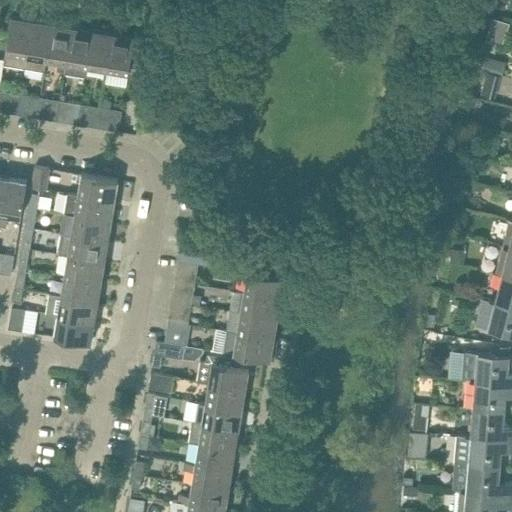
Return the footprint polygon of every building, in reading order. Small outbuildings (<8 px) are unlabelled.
[(25,67),(33,18),(11,15),(8,34),(4,58),(3,63),(25,67)] [(510,21),(494,16),(486,39),(502,44),(510,21)] [(47,58),(53,21),(33,18),(25,67),(45,70),(47,58)] [(67,62),(73,25),(53,21),(47,58),(59,60),(58,70),(66,71),(67,62)] [(87,65),(93,28),(73,25),(67,62),(66,71),(85,74),(87,65)] [(107,68),(113,31),(93,28),(87,65),(107,68)] [(145,37),(113,31),(107,68),(128,72),(126,82),(137,83),(145,37)] [(483,56),(480,69),(502,75),(506,62),(483,56)] [(488,72),(485,84),(496,87),(499,75),(488,72)] [(0,110),(17,113),(21,93),(0,89),(0,110)] [(37,116),(41,96),(21,93),(17,113),(37,116)] [(472,95),(469,104),(479,107),(481,97),(472,95)] [(57,120),(61,99),(41,96),(37,116),(57,120)] [(78,123),(81,103),(61,99),(57,120),(78,123)] [(97,126),(100,106),(81,103),(78,123),(97,126)] [(122,110),(113,108),(100,106),(97,126),(118,130),(122,110)] [(46,188),(50,167),(35,164),(32,186),(46,188)] [(115,199),(118,178),(82,172),(78,192),(115,199)] [(27,179),(5,176),(0,205),(0,212),(0,214),(0,225),(7,226),(9,214),(21,216),(24,199),(27,179)] [(115,199),(78,192),(67,191),(64,211),(75,213),(111,219),(115,199)] [(31,192),(28,206),(36,207),(39,194),(31,192)] [(34,220),(36,207),(28,206),(26,219),(34,220)] [(108,239),(111,219),(75,213),(75,214),(65,212),(61,232),(108,239)] [(511,219),(509,218),(502,246),(511,248),(511,219)] [(29,247),(32,234),(24,232),(22,246),(29,247)] [(104,260),(108,239),(61,232),(58,252),(104,260)] [(27,260),(29,247),(22,246),(19,259),(27,260)] [(511,248),(502,246),(496,272),(502,273),(511,275),(511,248)] [(5,252),(2,272),(11,274),(14,254),(5,252)] [(101,280),(104,260),(58,252),(58,253),(68,254),(64,274),(101,280)] [(178,258),(177,267),(197,270),(199,261),(178,258)] [(249,261),(247,269),(284,275),(285,267),(249,261)] [(247,269),(244,290),(281,296),(284,275),(247,269)] [(26,274),(17,273),(15,286),(23,287),(26,274)] [(511,275),(502,273),(495,300),(511,304),(511,275)] [(98,300),(101,280),(64,274),(61,294),(98,300)] [(21,302),(23,287),(15,286),(13,300),(21,302)] [(192,302),(193,293),(173,289),(172,299),(192,302)] [(277,316),(281,296),(244,290),(244,291),(233,289),(230,308),(277,316)] [(98,300),(61,294),(49,292),(46,312),(58,314),(94,320),(98,300)] [(190,311),(192,302),(172,299),(170,308),(190,311)] [(511,304),(495,300),(488,327),(511,333),(511,304)] [(26,308),(12,306),(8,327),(22,330),(26,308)] [(274,336),(277,316),(230,308),(227,329),(274,336)] [(426,312),(424,326),(433,327),(435,314),(429,313),(426,312)] [(91,341),(94,320),(58,314),(54,335),(91,341)] [(272,345),(274,336),(227,329),(223,350),(274,359),(277,346),(272,345)] [(185,344),(186,334),(166,331),(165,340),(185,344)] [(182,358),(185,344),(165,340),(156,339),(152,364),(160,366),(162,354),(182,358)] [(511,353),(478,351),(465,350),(462,377),(476,378),(511,381),(511,353)] [(206,359),(200,358),(197,378),(209,380),(246,387),(249,367),(237,365),(239,357),(208,352),(206,359)] [(174,375),(151,371),(150,378),(149,385),(172,389),(174,375)] [(511,394),(511,381),(476,378),(473,406),(504,409),(505,394),(511,394)] [(242,407),(246,387),(209,380),(206,401),(242,407)] [(154,407),(156,393),(148,392),(145,406),(154,407)] [(239,427),(242,407),(206,401),(205,402),(199,401),(196,422),(202,423),(202,421),(239,427)] [(415,403),(414,411),(425,412),(425,404),(415,403)] [(511,425),(503,424),(504,409),(473,406),(471,434),(511,437),(511,425)] [(154,434),(155,423),(151,422),(151,420),(143,418),(141,432),(154,434)] [(235,447),(239,427),(202,421),(202,423),(196,422),(192,421),(189,440),(199,441),(235,447)] [(149,435),(153,435),(154,434),(141,432),(138,446),(146,448),(149,435)] [(511,437),(471,434),(457,432),(454,460),(500,464),(501,449),(511,449),(511,437)] [(232,467),(235,447),(199,441),(195,461),(232,467)] [(408,446),(408,456),(428,458),(428,448),(408,446)] [(136,459),(134,472),(142,473),(144,461),(136,459)] [(511,480),(498,479),(500,464),(454,460),(452,487),(455,487),(511,491),(511,480)] [(229,488),(232,467),(195,461),(195,463),(185,461),(184,469),(194,471),(192,481),(229,488)] [(140,488),(142,473),(134,472),(131,487),(140,488)] [(225,508),(229,488),(192,481),(190,495),(180,493),(178,500),(225,508)] [(511,505),(511,491),(455,487),(452,511),(495,511),(496,504),(511,505)] [(129,500),(127,511),(135,511),(138,501),(129,500)] [(224,511),(225,508),(178,500),(177,509),(187,511),(224,511)]
